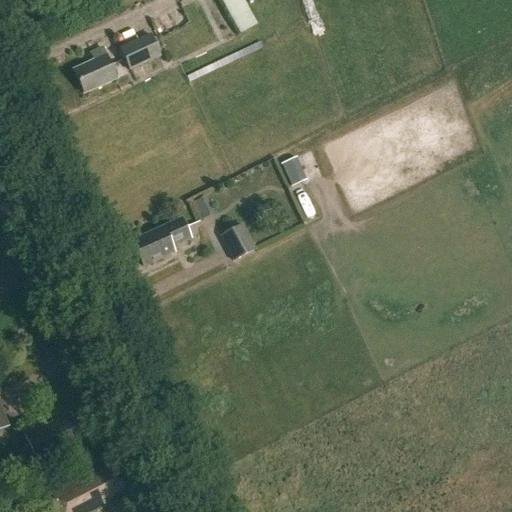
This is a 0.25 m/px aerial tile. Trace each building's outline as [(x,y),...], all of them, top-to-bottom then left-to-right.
[(208,51),(205,11),(209,10),(207,0),(186,0),(188,30),(169,31),(170,53),(208,51)] [(234,16),(244,33),(261,22),(251,6),(234,16)] [(129,73),(160,58),(150,35),(119,50),(129,73)] [(82,96),(115,81),(100,49),(88,55),(92,62),(71,72),(82,96)] [(296,159),(280,166),(291,189),(307,182),(296,159)] [(193,197),(194,215),(211,213),(209,195),(193,197)] [(188,240),(181,223),(161,232),(161,231),(131,245),(142,270),(172,256),(169,249),(188,240)] [(242,226),(219,238),(233,264),(256,252),(242,226)] [(0,404),(0,432),(10,428),(0,404)] [(72,419),(70,413),(23,433),(36,464),(88,441),(77,417),(72,419)] [(97,511),(105,508),(104,505),(119,498),(116,492),(124,488),(110,461),(49,493),(58,511),(97,511)]
